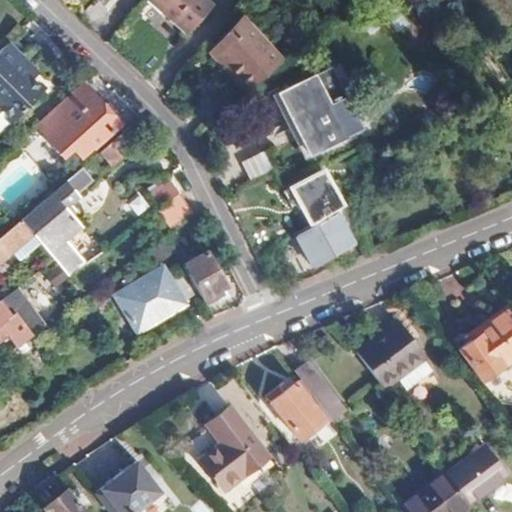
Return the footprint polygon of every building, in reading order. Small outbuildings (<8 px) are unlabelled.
[(207,0),(150,0),(186,33),(212,4),(207,0)] [(247,23),(239,14),(207,50),(230,76),(235,72),(217,51),(247,23)] [(281,60),(247,23),(217,51),(235,72),(230,76),(245,93),(281,60)] [(15,63),(2,49),(0,50),(0,118),(6,125),(36,95),(11,67),(15,63)] [(313,76),(274,96),(286,121),(292,118),(309,153),(343,137),(313,76)] [(92,146),(118,122),(92,93),(91,94),(79,81),(34,124),(45,137),(44,138),(60,156),(70,147),(78,156),(91,145),(92,146)] [(511,109),(503,116),(511,129),(511,109)] [(134,143),(123,130),(95,154),(98,159),(102,156),(109,165),(134,143)] [(261,150),(238,161),(246,180),(270,169),(261,150)] [(90,158),(80,166),(93,181),(97,185),(107,177),(90,158)] [(80,166),(20,219),(31,232),(34,229),(47,243),(73,221),(57,202),(69,191),(73,196),(93,181),(80,166)] [(188,199),(175,209),(182,222),(190,216),(195,213),(188,199)] [(332,210),(293,232),(312,265),(351,244),(332,210)] [(190,216),(182,222),(166,235),(171,243),(197,228),(190,216)] [(31,232),(20,219),(0,236),(0,260),(12,250),(26,238),(32,233),(31,232)] [(32,245),(26,238),(12,250),(18,258),(32,245)] [(205,251),(182,264),(201,298),(225,285),(205,251)] [(50,261),(40,268),(53,284),(63,276),(50,261)] [(160,269),(117,296),(136,329),(180,303),(160,269)] [(47,324),(18,285),(0,298),(0,321),(2,320),(20,344),(30,336),(47,324)] [(359,349),(387,388),(427,358),(400,320),(359,349)] [(511,323),(463,350),(484,389),(511,374),(511,323)] [(328,385),(311,361),(296,372),(313,396),(328,385)] [(316,403),(299,378),(272,396),(290,421),(316,403)] [(365,392),(337,412),(370,457),(399,435),(390,424),(395,421),(376,396),(370,399),(365,392)] [(228,453),(207,467),(227,496),(272,463),(236,412),(211,429),(228,453)] [(397,509),(399,511),(456,511),(501,475),(475,444),(397,509)] [(144,511),(165,496),(139,464),(97,498),(107,511),(144,511)] [(44,511),(89,511),(72,490),(44,511)] [(194,511),(208,511),(201,500),(191,506),(194,511)]
